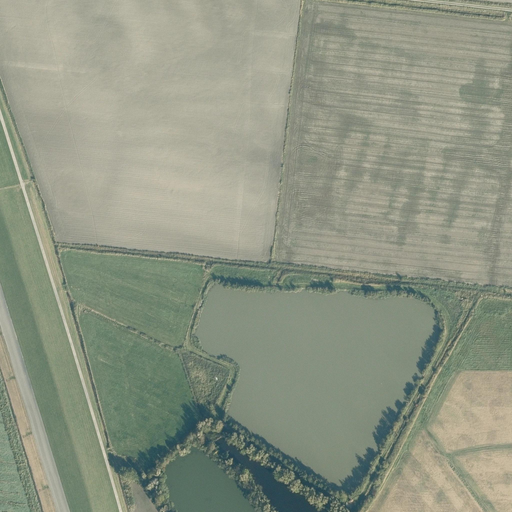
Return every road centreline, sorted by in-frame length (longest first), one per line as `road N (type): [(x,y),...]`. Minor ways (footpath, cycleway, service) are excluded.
road 1 (track): [(122,511),(0,110)]
road 2 (track): [(0,285),(63,511)]
